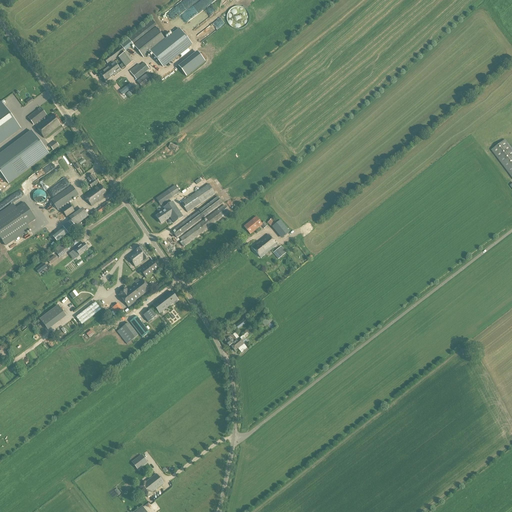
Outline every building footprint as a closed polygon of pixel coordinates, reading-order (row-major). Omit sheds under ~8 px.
[(132,45),(151,30),(156,25),(152,20),(128,39),(132,45)] [(155,28),(134,45),(144,58),(151,52),(163,68),(192,45),(179,28),(165,40),(155,28)] [(127,38),(119,45),(121,47),(124,51),(132,45),(128,39),(127,38)] [(114,63),(112,61),(124,52),(124,51),(121,47),(104,60),(108,64),(110,66),(100,74),(106,82),(120,71),(114,63)] [(149,69),(144,62),(140,66),(139,64),(130,72),(136,80),(149,69)] [(142,89),(154,80),(148,73),(137,82),(142,89)] [(130,83),(120,91),(122,95),(129,90),(130,92),(134,89),(133,87),(130,83)] [(1,103),(0,103),(0,143),(20,128),(1,103)] [(34,125),(47,116),(41,108),(28,118),(34,125)] [(44,138),(61,125),(54,114),(36,128),(44,138)] [(48,151),(33,132),(27,137),(26,137),(10,150),(16,157),(7,165),(17,177),(48,151)] [(511,149),(505,140),(491,150),(511,177),(511,149)] [(53,151),(59,146),(55,141),(50,146),(53,151)] [(175,151),(178,147),(170,143),(168,148),(175,151)] [(96,179),(93,174),(89,177),(87,179),(90,183),(89,184),(92,188),(99,182),(96,179)] [(187,213),(215,194),(209,184),(181,203),(187,213)] [(92,206),(108,195),(101,185),(84,196),(92,206)] [(58,210),(79,195),(72,186),(51,200),(58,210)] [(161,206),(180,193),(175,186),(156,199),(161,206)] [(39,203),(40,203),(41,203),(42,203),(43,202),(44,202),(44,201),(45,200),(45,199),(46,199),(46,198),(46,197),(46,196),(46,195),(45,194),(45,193),(44,192),(43,191),(42,191),(41,190),(40,190),(39,190),(38,190),(37,191),(36,191),(35,192),(34,193),(33,194),(33,195),(33,196),(33,197),(33,198),(33,199),(33,200),(34,200),(35,201),(35,202),(36,202),(37,203),(38,203),(39,203)] [(177,238),(222,204),(218,197),(172,232),(177,238)] [(174,223),(183,217),(173,202),(164,208),(165,210),(156,216),(161,224),(170,218),(174,223)] [(36,220),(32,214),(24,203),(16,209),(13,205),(0,214),(0,237),(5,246),(30,229),(27,225),(36,220)] [(66,217),(74,212),(70,205),(62,210),(66,217)] [(183,247),(229,213),(224,206),(180,239),(183,242),(181,244),(183,247)] [(101,213),(98,209),(97,210),(96,209),(91,213),(94,218),(101,213)] [(88,217),(83,210),(71,220),(75,226),(88,217)] [(262,224),(256,217),(244,227),(250,235),(261,226),(264,229),(267,226),(264,222),(262,224)] [(277,223),(272,218),(267,223),(271,227),(281,239),(290,232),(280,220),(277,223)] [(57,243),(68,234),(63,228),(53,237),(57,243)] [(72,248),(80,242),(75,235),(67,241),(72,248)] [(261,258),(277,246),(269,235),(252,248),(261,258)] [(84,243),(74,251),(78,256),(79,255),(80,255),(88,249),(84,243)] [(60,245),(55,249),(58,252),(57,253),(60,257),(68,250),(65,246),(63,248),(60,245)] [(144,261),(150,257),(141,246),(136,250),(128,257),(136,267),(144,261)] [(278,259),(286,253),(281,247),(273,253),(278,259)] [(51,264),(57,259),(55,255),(48,260),(51,264)] [(152,261),(142,269),(140,270),(146,278),(158,268),(152,261)] [(44,264),(36,270),(39,273),(47,267),(44,264)] [(142,280),(140,281),(138,279),(134,282),(136,284),(128,291),(126,289),(119,295),(129,307),(136,301),(135,300),(149,289),(142,280)] [(160,314),(161,313),(177,300),(171,292),(153,305),(160,314)] [(117,316),(124,311),(118,304),(112,308),(117,316)] [(58,306),(40,320),(46,328),(65,314),(58,306)] [(148,322),(156,316),(151,309),(143,315),(148,322)] [(142,338),(150,332),(137,316),(130,322),(142,338)] [(264,326),(272,320),(269,316),(261,322),(264,326)] [(244,320),(234,328),(236,331),(247,323),(244,320)] [(138,336),(128,323),(117,332),(127,344),(138,336)] [(241,353),(247,348),(242,342),(250,336),(249,335),(252,333),(250,330),(247,332),(239,338),(237,340),(231,346),(235,351),(236,351),(236,350),(238,349),(241,353)] [(239,338),(235,333),(231,336),(229,334),(224,337),(225,340),(225,341),(229,347),(231,346),(237,340),(239,338)] [(141,455),(132,462),(137,469),(147,462),(141,455)] [(164,484),(156,474),(146,482),(145,482),(139,487),(148,498),(153,494),(152,493),(164,484)]
